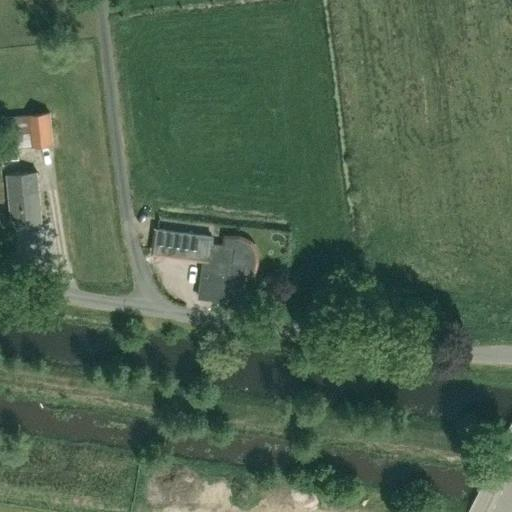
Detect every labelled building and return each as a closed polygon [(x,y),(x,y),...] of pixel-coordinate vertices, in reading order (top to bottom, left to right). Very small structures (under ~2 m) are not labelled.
[(31,148),(54,145),(50,112),(27,115),(31,148)] [(0,150),(1,161),(18,159),(14,116),(0,117),(0,150)] [(274,150),(284,168),(299,161),(290,142),(274,150)] [(11,224),(41,221),(36,172),(6,175),(11,224)] [(189,256),(192,234),(158,229),(155,252),(189,256)] [(233,247),(205,243),(199,296),(239,301),(244,262),(232,261),(233,247)]
